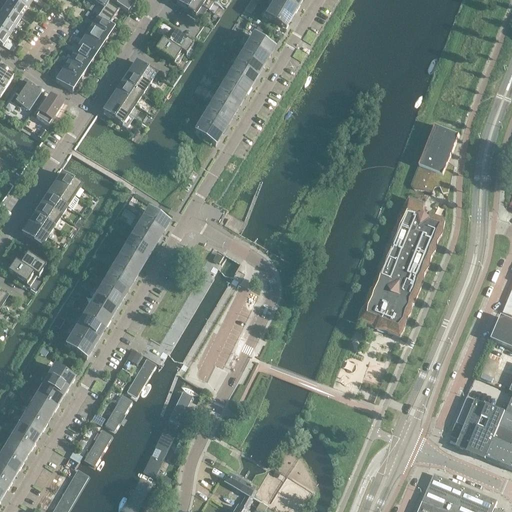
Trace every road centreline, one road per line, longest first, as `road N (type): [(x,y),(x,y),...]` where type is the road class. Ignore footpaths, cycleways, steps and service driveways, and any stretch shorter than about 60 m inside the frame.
road 1 (unclassified): [(185,511),(198,448),(275,286),(260,264),(185,222)]
road 2 (unclassified): [(11,511),(185,222)]
road 3 (unclassified): [(185,222),(322,0)]
road 4 (residential): [(88,112),(0,246)]
road 5 (tertiary): [(480,224),(488,137),(511,78)]
road 6 (residential): [(159,3),(88,112)]
road 7 (tertiary): [(445,339),(473,271),(480,224)]
